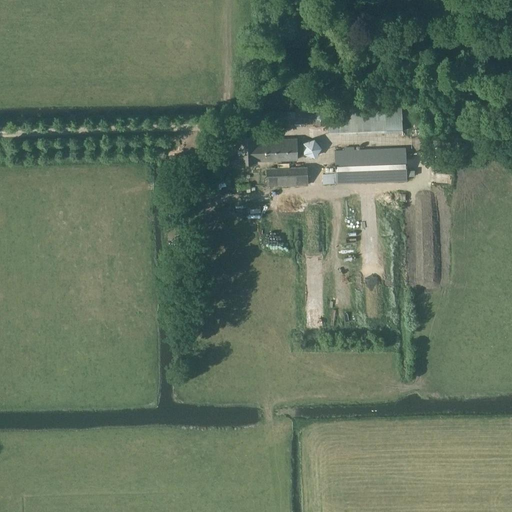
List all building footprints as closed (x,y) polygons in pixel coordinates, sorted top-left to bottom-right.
[(321,125),(322,109),(297,108),(296,124),(321,125)] [(330,134),(386,132),(386,111),(329,113),(330,134)] [(269,124),(295,123),(294,112),(269,113),(269,124)] [(256,140),(256,138),(238,138),(238,162),(297,160),(296,139),(256,140)] [(335,184),(407,182),(406,149),(334,151),(335,184)] [(268,186),(307,185),(307,167),(267,168),(268,186)]
